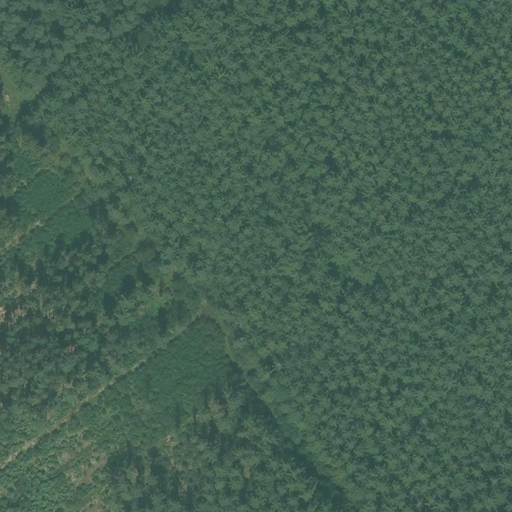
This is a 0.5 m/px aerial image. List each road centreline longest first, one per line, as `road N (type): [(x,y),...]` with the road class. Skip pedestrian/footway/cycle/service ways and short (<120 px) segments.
road 1 (track): [(262,377),(25,95)]
road 2 (track): [(174,0),(88,47),(25,95)]
road 3 (track): [(262,377),(373,511)]
